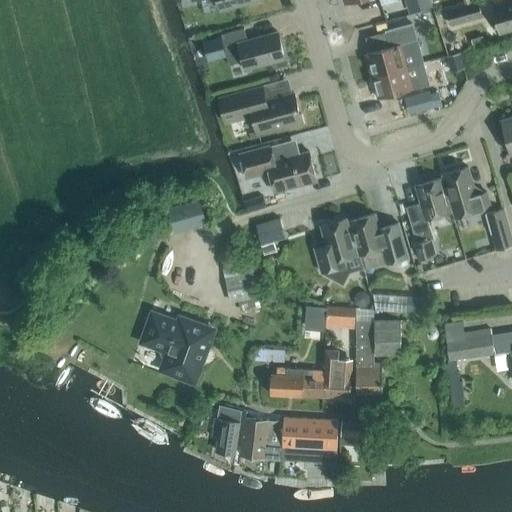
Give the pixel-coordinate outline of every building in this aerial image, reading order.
[(190,0),(191,2),(197,0),(217,0),(220,10),(257,0),(256,0),(190,0)] [(429,0),(408,0),(413,13),(432,7),(429,0)] [(450,22),(477,14),(482,13),(479,1),(447,10),(450,22)] [(499,32),(511,28),(511,3),(492,9),(499,32)] [(221,36),(202,40),(208,61),(226,56),(229,65),(243,61),(246,70),(285,59),(277,32),(247,40),(244,28),(221,34),(221,36)] [(422,62),(416,40),(396,45),(392,30),(365,37),(369,52),(366,53),(372,76),(422,62)] [(378,98),(428,85),(422,62),(372,76),(378,98)] [(265,100),(262,86),(219,98),(226,123),(253,116),(258,134),(301,122),(293,93),(265,100)] [(434,107),(430,94),(430,91),(405,98),(409,113),(434,107)] [(511,116),(501,120),(510,154),(511,154),(511,159),(511,116)] [(274,160),(270,146),(240,154),(246,178),(269,172),(274,192),(317,181),(309,151),(274,160)] [(480,211),(490,203),(486,192),(476,195),(468,167),(442,174),(455,218),(480,211)] [(419,259),(436,254),(431,239),(433,238),(427,219),(451,212),(441,178),(415,185),(420,203),(406,207),(417,243),(415,243),(419,259)] [(246,209),(247,212),(266,206),(263,195),(244,201),(246,207),(246,209)] [(174,231),(205,222),(199,200),(167,209),(174,231)] [(496,249),(511,244),(511,240),(503,209),(486,214),(496,249)] [(349,220),(363,268),(386,262),(387,263),(407,257),(398,223),(383,227),(384,230),(380,231),(375,213),(349,220)] [(272,234),(283,231),(279,218),(256,225),(261,245),(263,254),(276,250),(274,241),(272,234)] [(349,272),(363,268),(354,238),(352,238),(346,218),(321,225),(326,244),(314,248),(322,273),(342,284),(349,272)] [(230,302),(259,296),(254,271),(225,277),(230,302)] [(416,294),(415,310),(428,311),(430,295),(423,294),(416,294)] [(309,320),(321,321),(322,306),(310,305),(309,320)] [(340,319),(354,320),(355,308),(341,307),(340,319)] [(176,318),(151,309),(138,343),(158,351),(162,358),(158,371),(196,385),(217,327),(178,313),(176,318)] [(377,363),(377,355),(396,354),(397,322),(356,321),(355,342),(355,354),(355,394),(382,393),(381,363),(377,363)] [(463,333),(446,335),(449,360),(467,357),(494,353),(491,335),(490,329),(463,333)] [(511,332),(491,335),(494,353),(511,351),(511,354),(511,332)] [(325,376),(324,397),(350,398),(350,377),(351,369),(351,360),(345,360),(345,358),(339,358),(339,350),(326,349),(325,367),(325,370),(324,376),(325,376)] [(324,376),(325,370),(313,370),(287,368),(286,375),(272,374),(272,378),(270,378),(269,390),(271,390),(271,394),(310,396),(324,397),(325,376),(324,376)] [(457,372),(449,372),(452,407),(465,406),(462,381),(460,382),(459,371),(457,372)] [(215,450),(235,453),(241,411),(219,405),(213,437),(217,437),(215,450)] [(198,427),(205,431),(208,420),(203,417),(198,427)] [(336,450),(338,420),(284,417),(282,447),(336,450)] [(268,420),(245,418),(240,454),(265,457),(266,442),(281,443),(283,421),(268,420)] [(366,445),(367,422),(342,420),(340,444),(366,445)] [(384,465),(385,465),(408,465),(409,434),(395,433),(393,433),(383,433),(384,465)]
